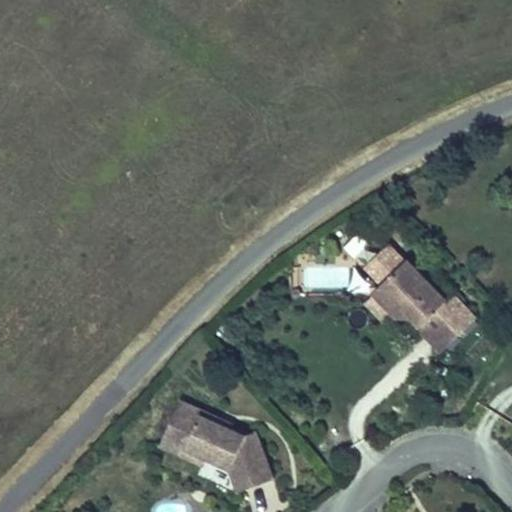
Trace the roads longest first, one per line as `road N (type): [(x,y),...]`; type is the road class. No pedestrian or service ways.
road 1 (tertiary): [(0,511),(280,235),(400,158),(511,106)]
road 2 (unclassified): [(340,511),(389,469),(436,448),(482,459),(511,488)]
